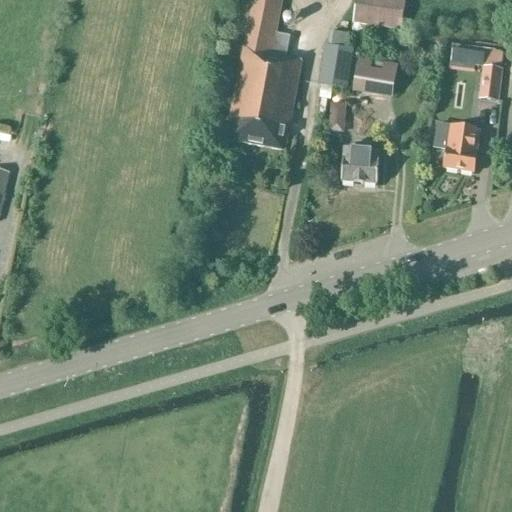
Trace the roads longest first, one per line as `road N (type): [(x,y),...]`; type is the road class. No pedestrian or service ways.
road 1 (tertiary): [(0,389),(511,237)]
road 2 (track): [(263,511),(297,346),(288,303)]
